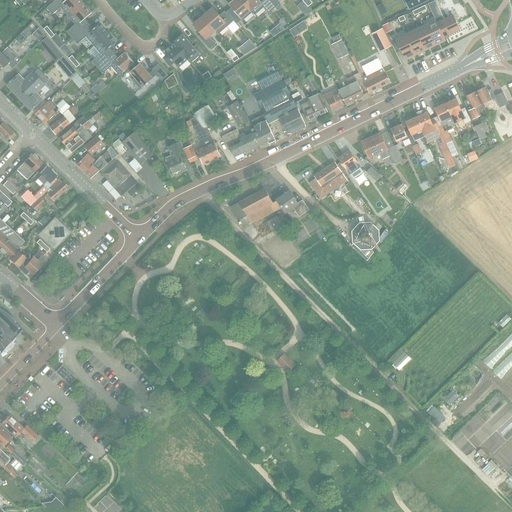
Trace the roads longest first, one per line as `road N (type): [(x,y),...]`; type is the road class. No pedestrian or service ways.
road 1 (secondary): [(138,237),(173,202),(459,68)]
road 2 (tertiary): [(30,136),(138,237)]
road 3 (secondary): [(56,326),(138,237)]
